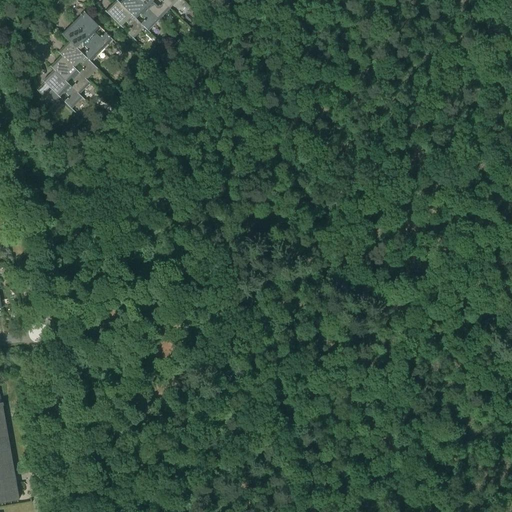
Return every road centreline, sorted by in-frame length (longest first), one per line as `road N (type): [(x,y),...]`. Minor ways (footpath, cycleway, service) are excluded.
road 1 (residential): [(44,331),(0,76)]
road 2 (unclassified): [(77,511),(44,331)]
